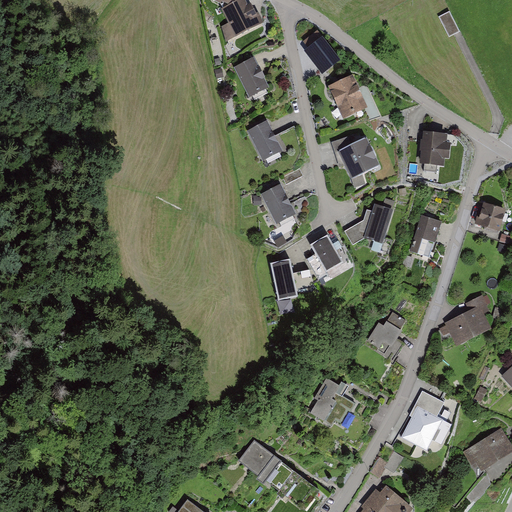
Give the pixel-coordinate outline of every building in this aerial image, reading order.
[(234,0),(213,0),(228,7),(221,11),(234,40),(265,25),(259,14),(255,17),(250,5),(247,7),(243,0),(239,0),(233,4),(234,0)] [(439,19),(449,39),(460,34),(450,14),(439,19)] [(338,62),(321,40),(305,53),(322,75),(338,62)] [(254,59),(234,69),(249,99),(269,89),(254,59)] [(354,78),(329,88),(343,120),(367,110),(354,78)] [(267,122),(247,132),(262,161),(282,152),(267,122)] [(447,136),(424,133),(420,163),(444,166),(445,159),(449,159),(451,146),(446,145),(447,136)] [(348,137),(331,144),(340,167),(345,165),(351,179),(378,167),(367,139),(351,146),(348,137)] [(290,184),(303,175),(300,171),(287,179),(290,184)] [(281,185),(261,195),(276,225),(296,214),(281,185)] [(507,209),(484,204),(482,214),(479,213),(476,225),(484,227),(484,230),(501,234),(507,209)] [(363,221),(345,232),(352,246),(365,239),(384,243),(392,211),(373,206),(372,212),(365,210),(363,221)] [(441,223),(420,218),(410,253),(425,257),(429,241),(436,243),(441,223)] [(327,237),(310,245),(325,274),(342,265),(327,237)] [(290,261),(271,265),(277,302),(296,299),(290,261)] [(469,313),(445,323),(455,346),(491,330),(483,313),(489,310),(483,297),(466,305),(469,313)] [(384,327),(379,324),(371,336),(391,349),(402,333),(400,332),(406,322),(393,313),(384,327)] [(511,368),(502,377),(510,387),(511,385),(511,368)] [(340,387),(326,380),(314,400),(318,402),(311,415),(331,427),(336,419),(340,422),(348,409),(352,411),(356,404),(344,397),(349,388),(342,384),(340,387)] [(437,419),(445,405),(423,393),(410,418),(412,419),(418,409),(437,419)] [(427,454),(443,423),(437,419),(418,409),(412,419),(401,440),(427,454)] [(511,447),(502,430),(465,451),(473,465),(476,463),(481,472),(511,455),(511,447)] [(304,511),(318,495),(255,442),(238,463),(296,511),(304,511)] [(389,465),(379,458),(369,474),(378,480),(389,465)] [(364,511),(402,511),(406,508),(387,489),(381,495),(377,491),(361,508),(364,511)] [(200,511),(187,501),(178,511),(200,511)]
